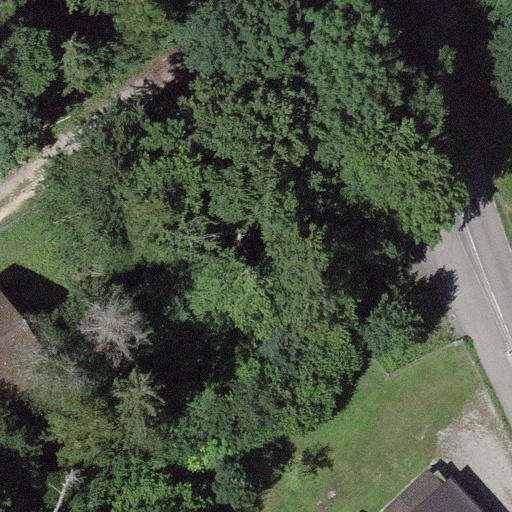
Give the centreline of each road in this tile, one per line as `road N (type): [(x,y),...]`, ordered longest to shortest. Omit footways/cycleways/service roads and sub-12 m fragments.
road 1 (track): [(280,0),(0,197)]
road 2 (unclassified): [(427,0),(454,115),(511,282)]
